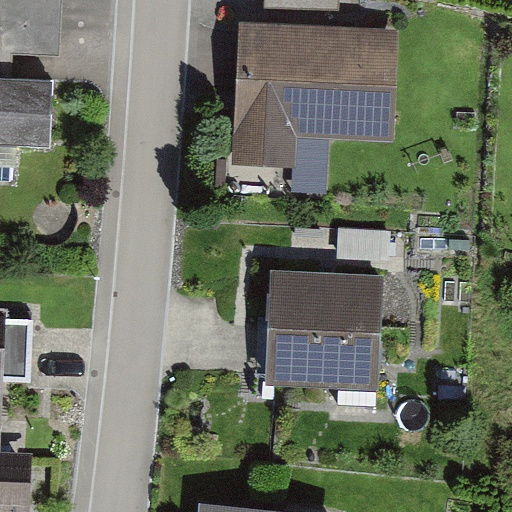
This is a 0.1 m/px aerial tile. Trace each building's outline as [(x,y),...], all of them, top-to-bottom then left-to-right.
[(0,0),(0,145),(51,148),(54,83),(0,80),(0,64),(0,56),(57,58),(59,0),(0,0)] [(397,33),(246,22),(239,172),(293,174),(296,128),(394,135),(397,33)] [(385,276),(273,271),(268,381),(380,386),(385,276)] [(12,311),(0,310),(0,452),(5,453),(12,311)] [(24,511),(25,476),(0,475),(0,511),(24,511)] [(321,511),(197,500),(195,511),(321,511)]
